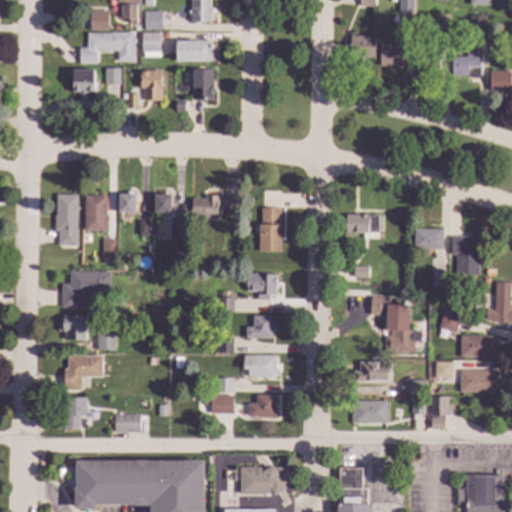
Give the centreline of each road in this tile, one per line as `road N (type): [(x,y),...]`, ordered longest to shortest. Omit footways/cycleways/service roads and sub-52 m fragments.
road 1 (residential): [(31,152),(20,511)]
road 2 (residential): [(320,511),(319,161)]
road 3 (residential): [(250,147),(31,152)]
road 4 (residential): [(511,208),(319,161)]
road 5 (residential): [(511,142),(322,99)]
road 6 (residential): [(319,161),(322,0)]
road 7 (residential): [(31,152),(30,0)]
road 8 (residential): [(251,0),(250,147)]
